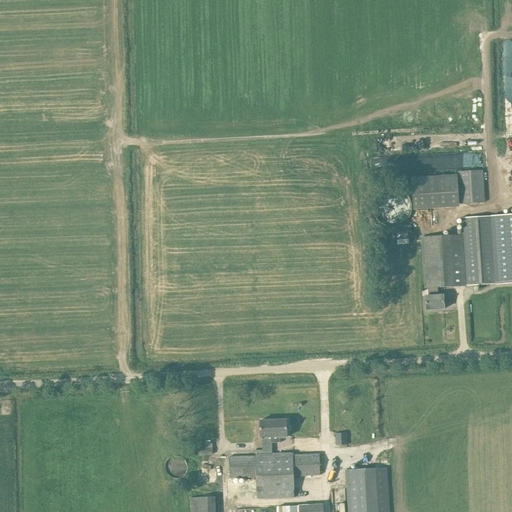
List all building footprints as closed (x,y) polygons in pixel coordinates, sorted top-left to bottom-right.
[(483,171),(458,172),(460,204),(485,202),(483,171)] [(456,207),(455,175),(408,176),(409,209),(456,207)] [(511,215),(494,216),(491,217),(495,284),(511,283),(511,215)] [(495,284),(491,217),(460,218),(462,235),(421,237),(424,287),(424,289),(428,288),(428,296),(438,296),(437,288),(452,287),(495,284)] [(443,295),(438,296),(428,296),(425,296),(426,310),(444,309),(443,295)] [(257,500),(275,499),(274,453),(272,453),(271,443),(271,437),(273,437),(272,420),(260,421),(260,438),(262,438),(262,450),(256,451),(256,454),(255,454),(255,456),(229,457),(230,479),(256,478),(257,500)] [(287,437),(287,420),(272,420),(273,437),(271,437),(271,443),(280,443),(280,437),(287,437)] [(347,433),(335,433),(336,445),(347,445),(347,433)] [(198,455),(211,455),(212,442),(198,442),(198,455)] [(293,453),(274,453),(275,499),(294,498),(294,477),(320,476),(319,454),(293,455),(293,453)] [(182,459),(172,462),(175,473),(186,470),(182,459)] [(389,511),(386,468),(376,468),(345,470),(347,511),(389,511)] [(331,508),(337,508),(337,511),(343,511),(342,493),(331,493),(331,508)] [(213,511),(214,497),(190,497),(189,511),(213,511)]
